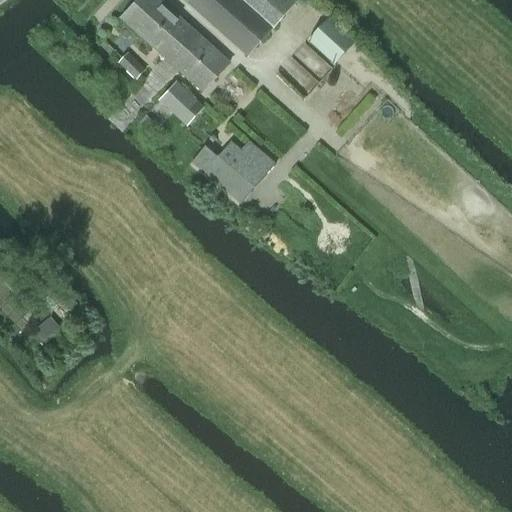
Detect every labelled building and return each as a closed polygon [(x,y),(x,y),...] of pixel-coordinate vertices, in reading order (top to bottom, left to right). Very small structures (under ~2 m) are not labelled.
[(156,0),(140,0),(122,21),(203,94),(229,65),(156,0)] [(191,0),(188,4),(248,57),(294,5),(288,0),(191,0)] [(328,18),(308,41),(335,65),(355,43),(328,18)] [(129,53),(118,64),(119,65),(135,81),(146,70),(129,53)] [(177,82),(159,101),(187,127),(205,107),(177,82)] [(206,148),(193,164),(241,204),(254,189),(275,165),(248,142),(240,150),(231,142),(217,158),(206,148)]
